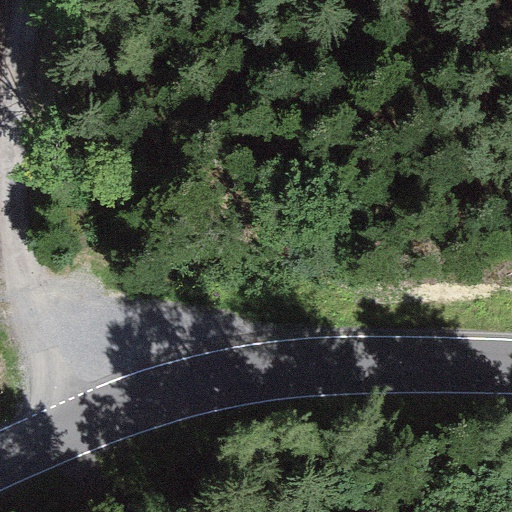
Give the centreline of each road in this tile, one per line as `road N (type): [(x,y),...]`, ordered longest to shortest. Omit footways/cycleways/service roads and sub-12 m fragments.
road 1 (tertiary): [(511,379),(349,375),(229,384),(127,413),(0,469)]
road 2 (track): [(28,0),(9,181),(20,255),(45,313),(127,413)]
